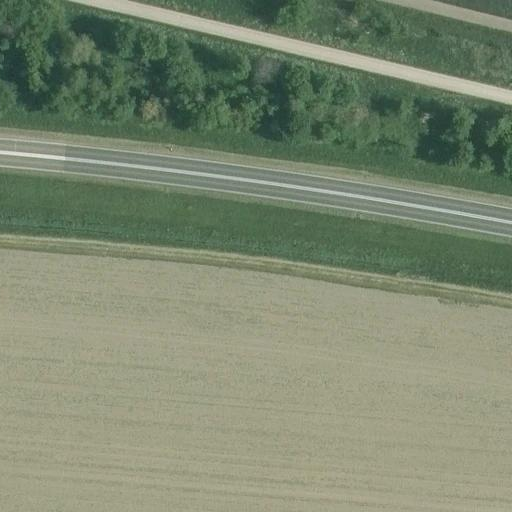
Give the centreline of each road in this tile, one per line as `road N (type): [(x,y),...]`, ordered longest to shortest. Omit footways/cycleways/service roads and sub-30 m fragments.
road 1 (trunk): [(0,154),(364,198),(511,227)]
road 2 (unclassified): [(511,102),(79,0)]
